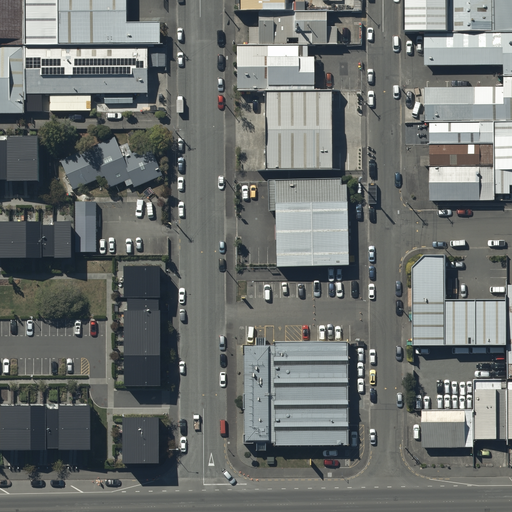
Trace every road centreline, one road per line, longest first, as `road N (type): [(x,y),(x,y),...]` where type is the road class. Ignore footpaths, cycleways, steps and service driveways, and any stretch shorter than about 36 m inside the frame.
road 1 (tertiary): [(200,0),(204,505)]
road 2 (unclassified): [(383,0),(386,503)]
road 3 (trunk): [(0,509),(204,505)]
road 4 (trunk): [(204,505),(386,503)]
road 5 (trunk): [(386,503),(511,502)]
